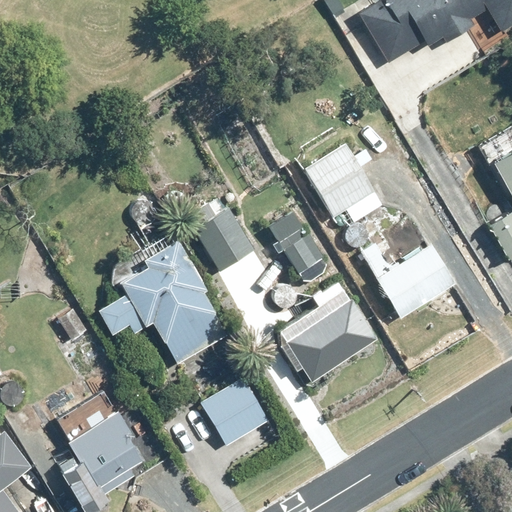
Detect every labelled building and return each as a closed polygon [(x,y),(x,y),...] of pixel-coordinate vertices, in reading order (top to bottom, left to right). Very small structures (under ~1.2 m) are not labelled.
[(511,0),(379,0),(358,13),(388,62),(424,40),(428,47),(487,11),(500,32),(511,25),(511,0)] [(503,189),(511,203),(511,118),(471,142),(500,191),(503,189)] [(341,138),(298,162),(328,213),(335,209),(343,223),(378,202),(356,163),(367,157),(360,145),(349,151),(341,138)] [(441,176),(463,213),(485,200),(463,162),(441,176)] [(188,224),(212,267),(251,245),(226,202),(188,224)] [(502,255),(511,249),(511,218),(505,207),(482,220),(502,255)] [(386,213),(367,226),(375,238),(394,226),(386,213)] [(170,231),(136,251),(140,258),(111,276),(118,286),(89,303),(104,329),(121,318),(127,327),(145,317),(170,360),(224,331),(197,285),(201,282),(170,231)] [(298,231),(277,244),(292,269),(314,256),(298,231)] [(425,238),(370,272),(395,313),(451,280),(425,238)] [(273,323),(279,334),(273,338),(290,364),(295,361),(305,376),(371,333),(344,292),(343,293),(336,282),(273,323)] [(69,303),(54,313),(68,335),(84,325),(69,303)] [(237,373),(195,398),(222,441),(262,415),(237,373)] [(123,463),(137,455),(121,429),(125,427),(112,404),(59,435),(70,454),(51,465),(77,508),(101,494),(97,488),(128,471),(123,463)] [(0,511),(16,511),(0,490),(0,476),(23,459),(0,427),(0,511)]
